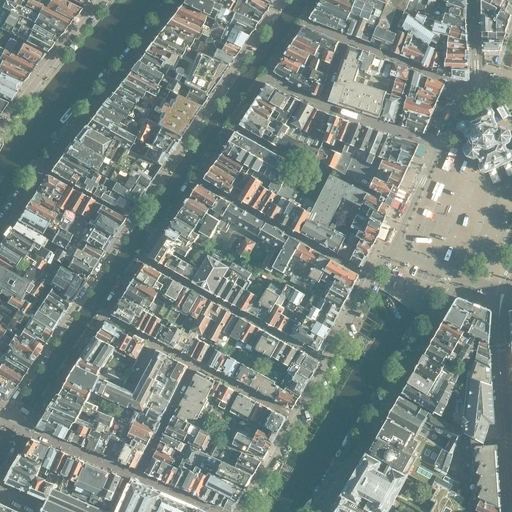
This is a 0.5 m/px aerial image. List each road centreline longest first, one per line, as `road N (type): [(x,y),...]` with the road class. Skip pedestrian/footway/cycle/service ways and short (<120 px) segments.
road 1 (residential): [(280,0),(2,412)]
road 2 (residential): [(29,428),(266,74)]
road 3 (residential): [(391,249),(243,511)]
road 4 (residential): [(0,222),(173,0)]
road 5 (residential): [(321,511),(457,277)]
road 6 (unclassified): [(511,483),(499,333),(507,293)]
road 7 (residential): [(438,146),(321,105),(266,74)]
road 8 (residential): [(301,21),(465,89)]
road 9 (residential): [(99,0),(0,128)]
